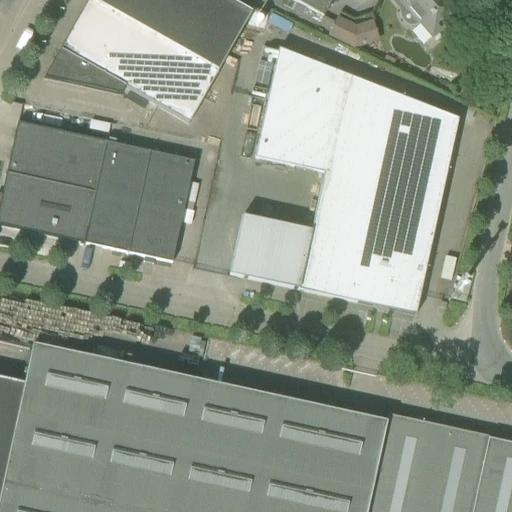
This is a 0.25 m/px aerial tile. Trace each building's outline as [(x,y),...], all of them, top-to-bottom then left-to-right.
[(223,0),(87,0),(42,80),(120,96),(124,89),(187,125),(250,15),(223,0)] [(287,0),(322,18),(331,0),(287,0)] [(454,0),(395,0),(403,8),(407,5),(421,21),(418,24),(431,39),(448,25),(443,19),(459,5),(454,0)] [(327,37),(353,49),(378,42),(371,20),(355,26),(336,17),(327,37)] [(297,292),(414,317),(457,121),(278,52),(254,160),(322,174),(310,233),(240,218),(227,277),(297,292)] [(125,255),(125,256),(126,256),(127,255),(143,258),(142,263),(152,265),(153,260),(171,264),(173,253),(174,254),(175,250),(174,250),(193,163),(16,124),(0,198),(0,227),(82,245),(82,246),(83,247),(83,245),(125,255)] [(0,511),(365,511),(386,418),(31,346),(26,366),(22,386),(22,387),(0,486),(0,511)] [(386,418),(365,511),(511,511),(511,445),(488,440),(488,439),(386,418)]
